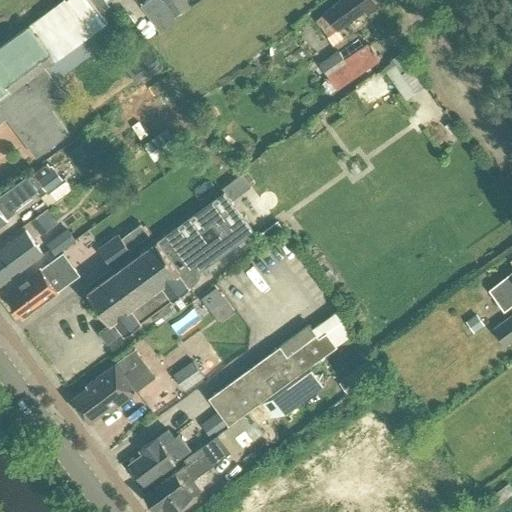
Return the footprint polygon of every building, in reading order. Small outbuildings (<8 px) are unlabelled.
[(106,19),(92,0),(62,0),(0,46),(0,98),(45,65),(106,19)] [(145,0),(141,4),(160,30),(176,18),(173,14),(188,3),(185,0),(145,0)] [(367,13),(377,6),(372,0),(341,0),(326,11),(317,18),(336,43),(353,31),(347,22),(364,9),(367,13)] [(338,89),(380,59),(369,44),(346,61),(338,51),(320,65),(338,89)] [(407,99),(426,85),(411,65),(413,63),(404,50),(391,59),(392,61),(384,67),(407,99)] [(67,95),(45,65),(0,98),(0,123),(8,118),(36,157),(69,132),(52,107),(67,95)] [(4,194),(4,193),(0,195),(0,225),(7,220),(0,210),(0,209),(8,203),(20,203),(37,190),(41,195),(48,190),(39,178),(52,169),(48,162),(4,194)] [(52,169),(39,178),(48,190),(63,179),(55,167),(52,169)] [(48,190),(41,195),(48,206),(71,190),(63,179),(48,190)] [(200,270),(254,232),(231,200),(225,191),(170,230),(200,270)] [(43,237),(53,229),(44,217),(34,224),(43,237)] [(266,245),(285,231),(278,221),(259,235),(266,245)] [(145,240),(136,226),(122,234),(131,249),(145,240)] [(67,228),(47,243),(56,254),(76,240),(67,228)] [(0,283),(43,252),(26,230),(0,249),(0,283)] [(200,270),(170,230),(157,239),(180,271),(179,272),(189,286),(190,286),(197,281),(200,275),(200,270)] [(107,342),(123,331),(124,333),(189,286),(179,272),(180,271),(157,239),(87,290),(109,321),(98,329),(107,342)] [(57,290),(78,274),(63,253),(42,268),(6,294),(23,317),(58,291),(57,290)] [(511,270),(488,287),(503,308),(511,302),(511,270)] [(213,306),(224,297),(216,287),(205,295),(213,306)] [(280,346),(209,397),(218,410),(201,423),(211,437),(228,425),(356,332),(339,309),(313,328),(309,323),(279,345),(280,346)] [(474,332),(484,325),(477,314),(467,321),(467,322),(473,331),(474,332)] [(506,345),(511,341),(511,314),(493,328),(506,345)] [(467,335),(473,331),(467,322),(461,326),(467,335)] [(128,354),(87,385),(88,386),(74,397),(92,421),(105,410),(110,411),(137,390),(129,379),(140,370),(128,354)] [(193,360),(173,374),(184,390),(204,375),(193,360)] [(367,360),(339,382),(349,394),(376,373),(367,360)] [(484,418),(501,411),(495,397),(478,404),(484,418)] [(173,437),(168,430),(140,449),(143,454),(131,463),(145,483),(175,462),(174,461),(190,450),(179,433),(173,437)] [(162,503),(168,511),(170,511),(201,490),(199,486),(207,480),(200,471),(230,450),(219,434),(185,458),(189,463),(145,495),(155,508),(162,503)] [(497,505),(511,494),(511,487),(509,483),(490,497),(497,505)]
